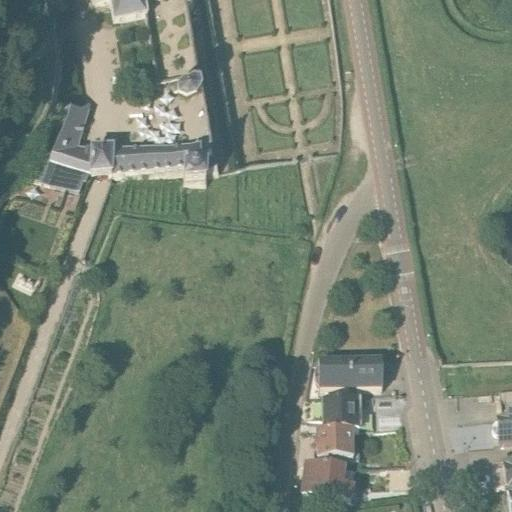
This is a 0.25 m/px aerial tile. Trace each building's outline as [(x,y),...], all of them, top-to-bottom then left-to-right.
[(114,24),(145,19),(142,0),(91,0),(92,8),(111,5),(114,24)] [(195,102),(201,94),(200,85),(192,79),(182,81),(176,89),(178,98),(186,103),(195,102)] [(184,187),(204,187),(205,168),(199,168),(198,153),(100,154),(95,154),(77,150),(87,116),(57,108),(55,118),(44,159),(42,162),(33,182),(79,200),(88,178),(100,178),(108,177),(185,177),(184,187)] [(317,396),(381,396),(381,367),(317,367),(317,396)] [(321,407),(315,407),(315,421),(321,420),(322,437),(350,436),(357,435),(357,405),(321,406),(321,407)] [(511,406),(494,408),(495,419),(511,417),(511,406)] [(511,423),(496,424),(496,427),(494,428),(492,431),(491,433),(492,436),(493,439),(495,440),(497,441),(498,449),(511,447),(511,423)] [(350,436),(322,437),(315,437),(316,466),(357,465),(357,457),(351,457),(350,436)] [(511,466),(501,468),(506,495),(511,494),(511,466)] [(343,474),(305,469),(301,501),(349,508),(351,493),(351,491),(340,490),(343,474)] [(401,471),(343,474),(340,490),(351,491),(351,493),(404,491),(401,471)]
